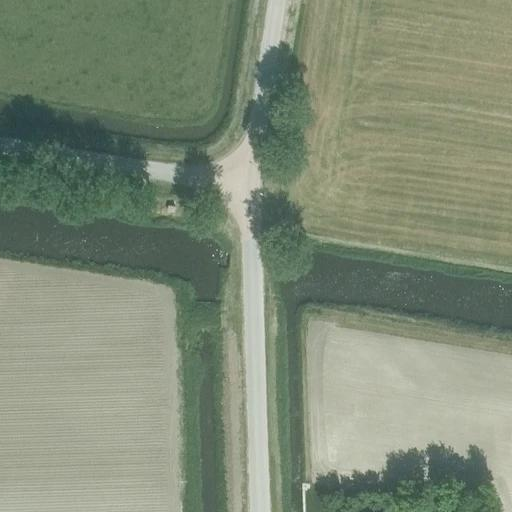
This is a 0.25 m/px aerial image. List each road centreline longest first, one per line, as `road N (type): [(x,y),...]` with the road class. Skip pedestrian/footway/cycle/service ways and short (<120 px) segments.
road 1 (unclassified): [(261,511),(250,187)]
road 2 (unclassified): [(0,145),(250,187)]
road 3 (unclassified): [(250,187),(282,0)]
